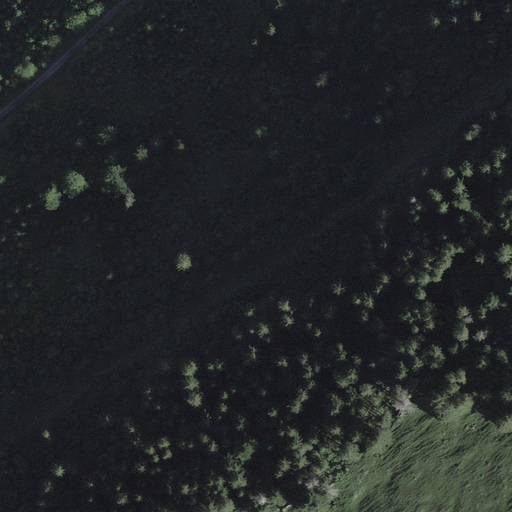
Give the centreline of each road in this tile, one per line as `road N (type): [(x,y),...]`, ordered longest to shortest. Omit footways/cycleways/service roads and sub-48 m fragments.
road 1 (track): [(0,424),(334,206),(511,67)]
road 2 (track): [(123,0),(0,112)]
